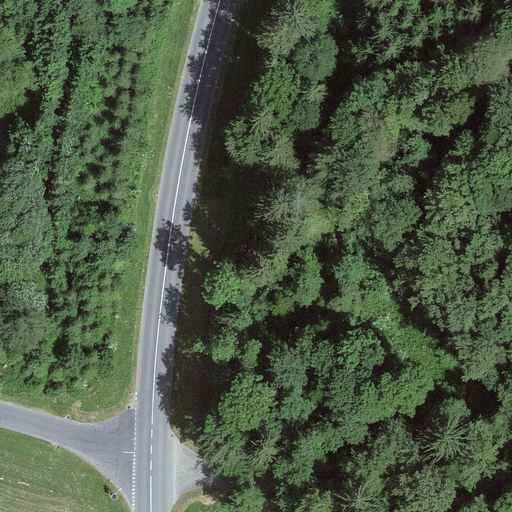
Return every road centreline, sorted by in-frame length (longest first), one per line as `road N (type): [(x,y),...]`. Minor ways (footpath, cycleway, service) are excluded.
road 1 (secondary): [(151,461),(183,152),(221,0)]
road 2 (track): [(508,511),(151,461)]
road 3 (unclassified): [(151,461),(0,414)]
